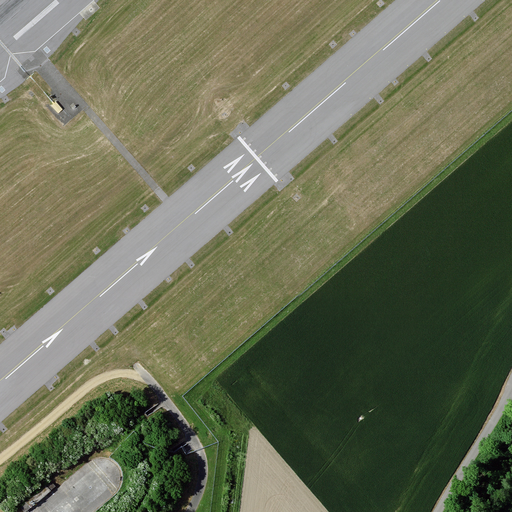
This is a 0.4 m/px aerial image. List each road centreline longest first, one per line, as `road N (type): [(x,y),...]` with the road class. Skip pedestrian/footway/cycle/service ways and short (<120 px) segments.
road 1 (track): [(190,511),(202,461),(190,430),(146,377),(107,376),(88,386),(0,459)]
road 2 (track): [(440,511),(511,392)]
